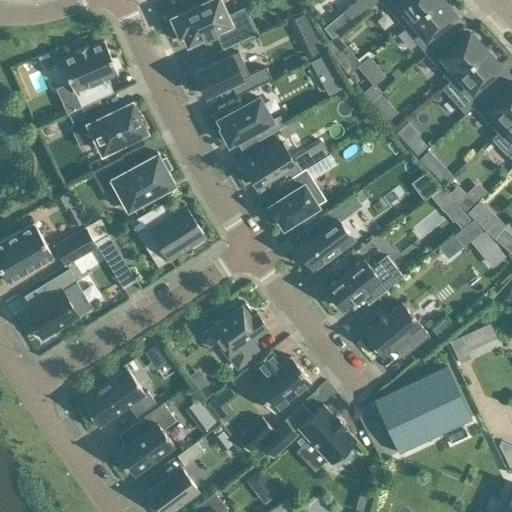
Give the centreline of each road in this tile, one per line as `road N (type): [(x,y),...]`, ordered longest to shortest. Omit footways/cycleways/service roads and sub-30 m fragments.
road 1 (residential): [(121,0),(174,125),(250,252)]
road 2 (residential): [(30,392),(250,252)]
road 3 (residential): [(250,252),(362,393)]
road 4 (residential): [(30,392),(113,511)]
